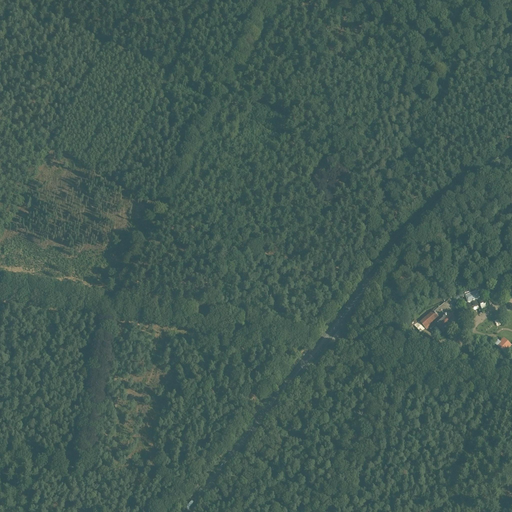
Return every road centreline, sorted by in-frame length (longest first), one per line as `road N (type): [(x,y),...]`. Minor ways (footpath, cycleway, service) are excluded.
road 1 (track): [(0,294),(303,340),(378,368),(511,381)]
road 2 (secondary): [(185,511),(289,381)]
road 3 (secondary): [(385,260),(432,207),(511,157)]
road 4 (secondary): [(289,381),(385,260)]
road 5 (secondary): [(385,260),(289,381)]
